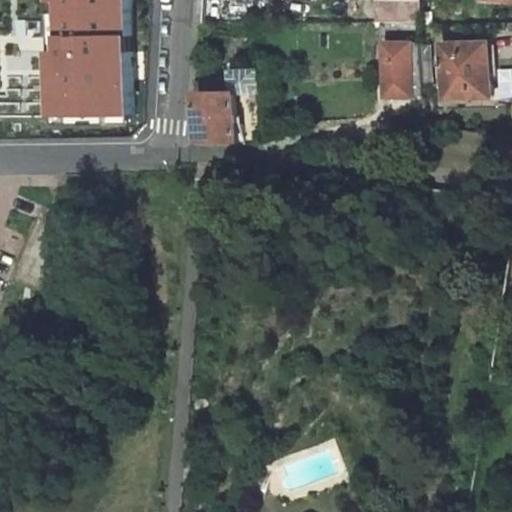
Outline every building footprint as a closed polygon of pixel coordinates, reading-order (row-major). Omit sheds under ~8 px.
[(0,0),(0,19),(31,19),(31,13),(30,0),(0,0)] [(91,0),(30,0),(31,13),(91,13),(91,0)] [(124,0),(125,18),(154,18),(154,0),(124,0)] [(381,0),(382,26),(421,25),(420,0),(381,0)] [(489,96),(487,41),(442,43),(443,97),(489,96)] [(422,101),(422,44),(384,43),(382,99),(422,101)] [(197,143),(239,143),(260,143),(258,71),(230,71),(230,94),(196,94),(197,143)] [(85,124),(109,125),(109,119),(131,119),(132,77),(69,74),(70,121),(85,122),(85,124)] [(0,128),(18,129),(18,141),(39,140),(39,122),(49,122),(49,93),(38,93),(38,75),(0,76),(0,128)]
